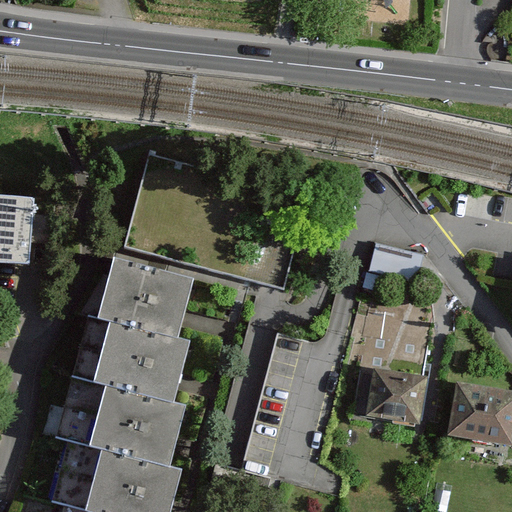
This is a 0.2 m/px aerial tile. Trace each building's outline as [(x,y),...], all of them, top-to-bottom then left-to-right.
[(319,197),(160,158),(137,250),(270,283),(296,289),(309,237),(319,197)] [(35,201),(0,199),(0,264),(31,266),(35,201)] [(419,256),(380,246),(372,274),(411,285),(419,256)] [(67,511),(175,511),(185,471),(172,468),(189,404),(176,400),(192,340),(180,337),(195,279),(115,258),(100,319),(91,317),(60,439),(72,442),(56,503),(69,507),(67,511)] [(436,327),(374,319),(367,371),(378,373),(372,418),(423,425),(436,327)] [(249,472),(273,477),(298,352),(273,347),(249,472)] [(511,393),(463,388),(457,435),(511,442),(511,393)]
